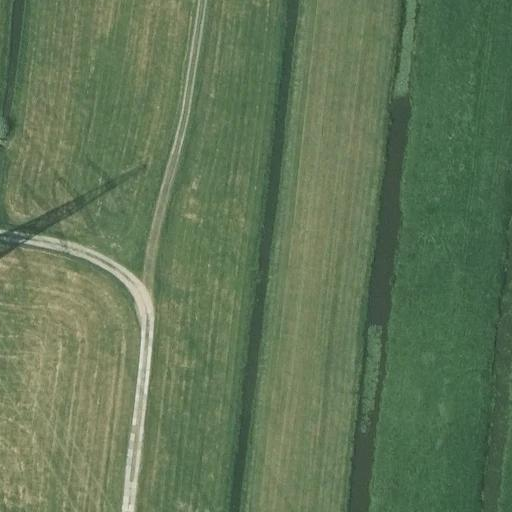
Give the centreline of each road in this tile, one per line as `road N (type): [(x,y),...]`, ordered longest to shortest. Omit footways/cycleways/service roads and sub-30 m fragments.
road 1 (track): [(143,291),(198,0)]
road 2 (track): [(121,511),(143,291)]
road 3 (track): [(143,291),(116,262),(65,234),(0,226)]
